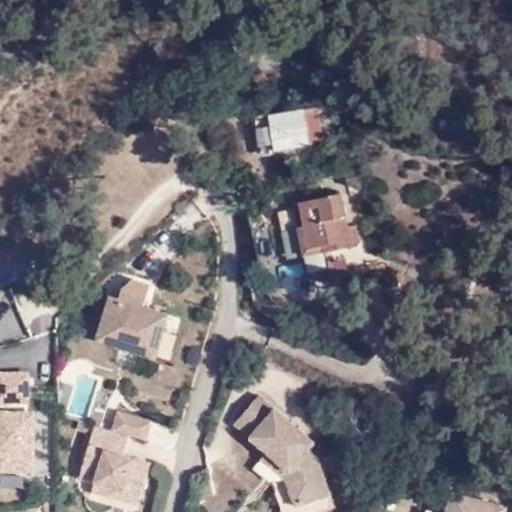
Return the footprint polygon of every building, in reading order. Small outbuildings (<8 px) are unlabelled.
[(322,143),(317,108),(270,116),(275,150),(322,143)] [(299,203),(327,197),(325,188),(291,196),(298,228),(304,227),(299,203)] [(328,251),(333,276),(334,279),(362,273),(344,193),(327,197),(299,203),(304,227),(298,228),(304,256),(328,251)] [(318,279),(333,276),(328,251),(304,256),(308,273),(318,279)] [(125,294),(128,275),(114,273),(111,292),(125,294)] [(111,298),(98,340),(155,358),(169,316),(111,298)] [(13,301),(0,307),(0,341),(26,330),(13,301)] [(28,413),(27,373),(0,373),(0,469),(34,469),(33,413),(28,413)] [(295,507),(331,493),(320,458),(310,449),(316,442),(259,394),(234,424),(290,473),(285,479),(295,507)] [(130,436),(146,440),(151,421),(118,411),(112,431),(130,436)] [(112,431),(96,426),(80,480),(95,484),(126,493),(124,500),(139,505),(151,462),(125,454),(130,436),(112,431)] [(322,511),(336,507),(331,493),(295,507),(285,479),(273,483),(283,511),(322,511)] [(93,490),(124,500),(126,493),(95,484),(93,490)] [(504,511),(506,507),(454,492),(447,511),(437,511),(428,509),(426,511),(504,511)]
